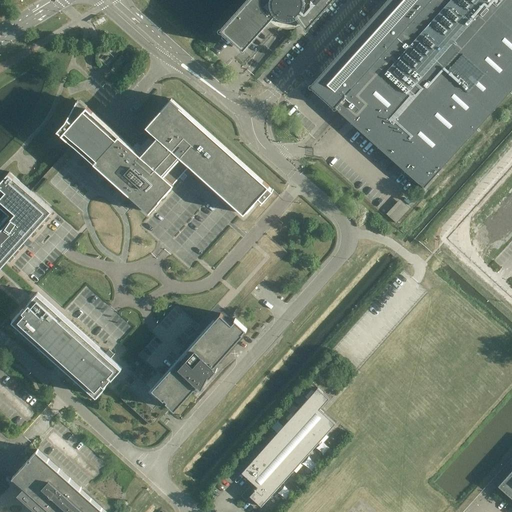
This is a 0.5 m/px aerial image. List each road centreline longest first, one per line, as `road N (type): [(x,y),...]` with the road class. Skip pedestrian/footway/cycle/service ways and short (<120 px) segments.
road 1 (unclassified): [(149,470),(347,246),(338,214),(256,138),(249,107)]
road 2 (unclassified): [(149,470),(0,337)]
road 3 (unclassified): [(249,107),(268,98),(357,0)]
